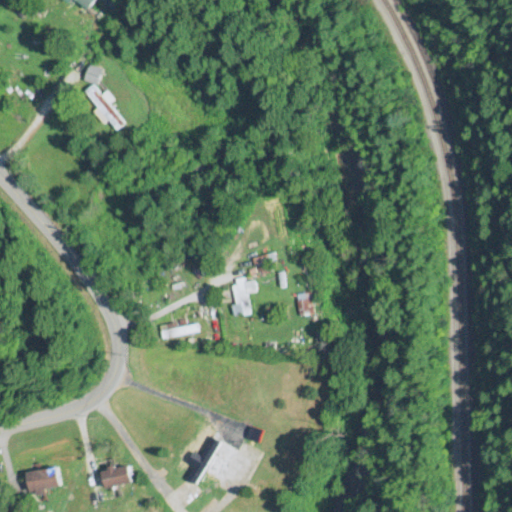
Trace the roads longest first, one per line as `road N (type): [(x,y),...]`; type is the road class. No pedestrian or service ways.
road 1 (secondary): [(0,430),(88,402),(111,377),(117,343),(91,286),(0,176)]
road 2 (residential): [(111,377),(194,408),(221,432)]
